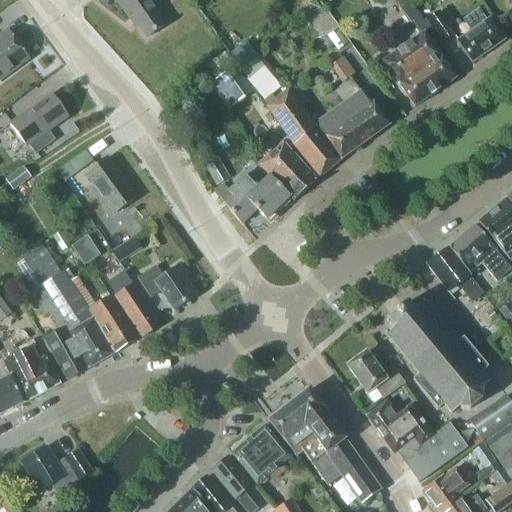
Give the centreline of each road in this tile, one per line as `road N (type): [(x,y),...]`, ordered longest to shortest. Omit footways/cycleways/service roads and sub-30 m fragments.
road 1 (residential): [(273,318),(41,0)]
road 2 (residential): [(342,268),(324,218),(327,189),(511,55)]
road 3 (residential): [(407,511),(346,413),(273,318)]
road 4 (residential): [(0,444),(98,389),(207,364)]
road 5 (residential): [(342,268),(437,229),(511,169)]
road 6 (residential): [(150,511),(201,452),(207,364)]
